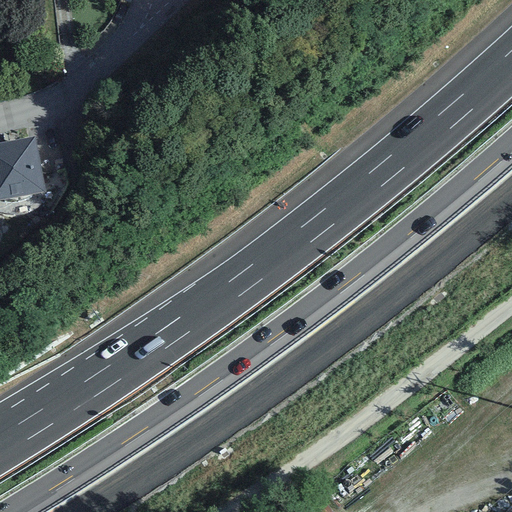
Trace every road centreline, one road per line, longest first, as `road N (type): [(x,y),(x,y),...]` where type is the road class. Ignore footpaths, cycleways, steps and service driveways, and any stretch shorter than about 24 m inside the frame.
road 1 (motorway): [(511,60),(276,255),(0,443)]
road 2 (motorway): [(39,511),(291,341),(511,163)]
road 3 (residential): [(0,118),(73,86),(173,0)]
